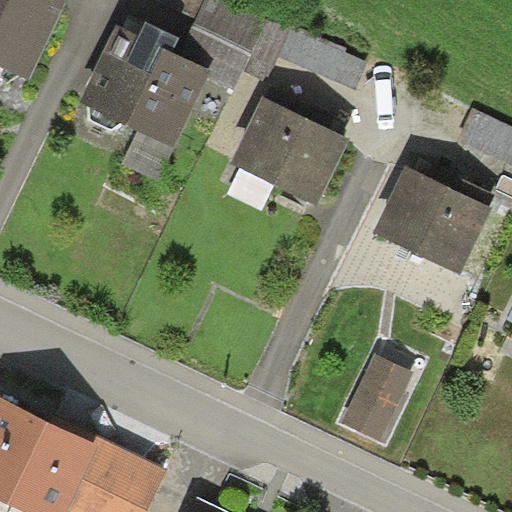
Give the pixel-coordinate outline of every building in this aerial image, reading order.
[(55,9),(34,0),(0,0),(0,72),(21,82),(55,9)] [(284,30),(223,0),(206,0),(181,49),(255,86),(284,30)] [(354,85),(365,62),(291,27),(280,50),(354,85)] [(108,43),(85,92),(168,132),(202,62),(135,31),(125,51),(108,43)] [(341,133),(263,95),(233,156),(311,195),(341,133)] [(511,129),(472,111),(460,137),(511,159),(511,129)] [(485,199),(406,163),(378,224),(457,260),(485,199)] [(111,511),(131,470),(0,407),(0,507),(10,511),(111,511)]
